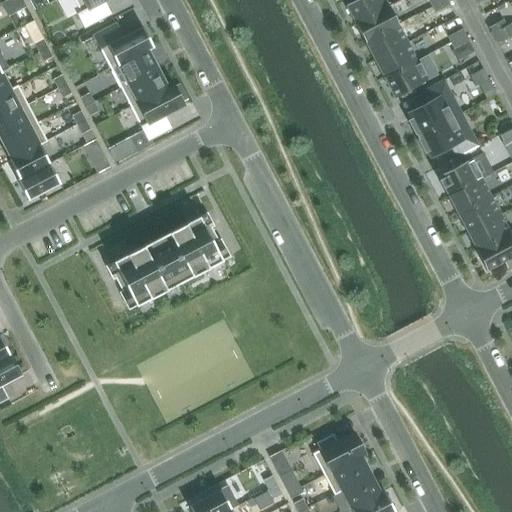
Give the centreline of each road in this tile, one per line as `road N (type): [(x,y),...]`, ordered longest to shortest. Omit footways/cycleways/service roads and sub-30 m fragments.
road 1 (residential): [(461,315),(301,0)]
road 2 (residential): [(111,499),(361,369)]
road 3 (residential): [(232,122),(361,369)]
road 4 (residential): [(232,122),(0,245)]
road 5 (residential): [(361,369),(436,511)]
road 6 (residential): [(168,0),(232,122)]
